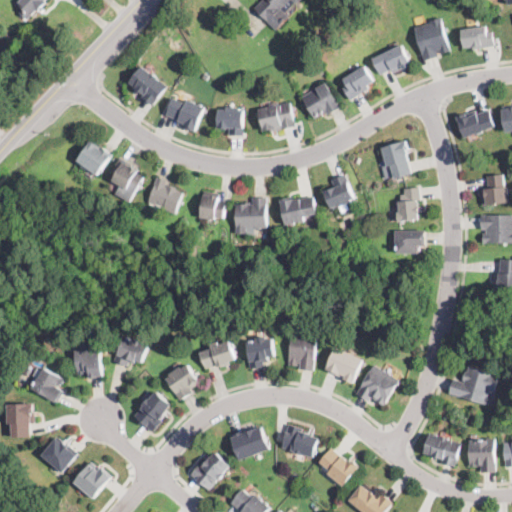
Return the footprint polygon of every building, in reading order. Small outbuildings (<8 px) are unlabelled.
[(45,0),(47,2),(39,12),(37,10),(29,20),(21,13),(24,9),(17,2),(19,0),(45,0)] [(302,0),(298,4),(294,0),(291,0),(283,8),(292,17),(279,31),(256,8),(264,0),(302,0)] [(453,51),(451,51),(443,54),(442,51),(439,52),(440,55),(426,60),(415,28),(431,23),(430,21),(442,17),(453,51)] [(488,33),(493,32),(496,46),(474,50),(474,47),(466,49),(463,30),(487,26),(488,33)] [(405,68),(403,70),(397,72),(395,69),(381,75),(373,59),(404,44),(413,64),(405,68)] [(352,100),(344,89),(347,87),(344,82),(347,81),(345,79),(366,65),(376,81),(369,86),(371,89),(352,100)] [(152,73),(153,72),(159,77),(159,78),(169,86),(154,105),(144,97),(145,96),(141,92),(141,91),(131,82),(144,66),(152,73)] [(339,110),(332,113),(330,114),(328,111),(315,118),(304,96),(330,82),(343,107),(339,110)] [(182,101),(188,103),(189,100),(207,107),(197,133),(178,125),(180,121),(167,116),(175,98),(182,101)] [(288,128),(287,128),(284,129),(283,128),(272,130),(272,128),(264,129),(260,109),(293,103),(297,126),(288,128)] [(511,106),(503,107),(505,129),(511,128),(511,106)] [(247,109),(247,111),(247,136),(230,136),(230,129),(219,129),(219,109),(228,109),(228,107),(241,108),(241,109),(247,109)] [(493,109),(497,119),(500,125),(467,139),(458,117),(467,113),(470,118),(493,109)] [(412,164),(413,166),(415,173),(396,178),(393,165),(389,166),(388,163),(383,146),(409,139),(412,148),(409,149),(411,154),(409,154),(412,164)] [(93,140),(100,145),(101,143),(114,152),(99,173),(90,167),(87,170),(82,166),(85,162),(80,158),(93,140)] [(135,197),(132,202),(117,193),(122,185),(114,181),(119,174),(113,170),(120,159),(120,158),(140,170),(139,171),(147,176),(135,197)] [(346,205),(342,206),(341,207),(341,205),(332,209),(324,191),(336,186),(334,179),(346,173),(357,198),(352,200),(353,202),(346,205)] [(507,183),(507,187),(510,186),(511,203),(484,206),(482,189),(490,188),(488,175),(506,173),(507,183)] [(167,186),(168,184),(177,187),(179,189),(179,191),(185,193),(178,214),(165,209),(165,208),(164,207),(163,208),(159,207),(160,205),(157,204),(156,206),(150,203),(157,184),(156,183),(158,177),(168,181),(167,186)] [(400,222),(399,222),(398,212),(401,211),(400,201),(407,201),(406,188),(421,186),(423,205),(421,205),(422,213),(421,213),(422,219),(400,222)] [(227,214),(227,217),(226,217),(217,216),(217,218),(202,216),(206,191),(220,193),(219,200),(229,201),(227,214)] [(315,195),(319,213),(319,214),(306,217),(306,220),(287,224),(282,199),(291,197),(291,199),(295,198),(296,200),(315,195)] [(270,204),(270,209),(270,228),(262,228),(262,229),(256,229),(256,228),(253,228),(253,230),(250,230),(250,228),(248,228),(248,234),(238,235),(237,209),(237,204),(244,204),(244,202),(252,202),(252,204),(255,204),(254,197),(269,197),(270,204)] [(511,242),(484,243),(484,233),(488,233),(488,230),(483,230),(483,215),(511,214),(511,242)] [(427,232),(427,239),(424,239),(424,245),(419,245),(419,253),(397,253),(397,230),(427,230),(427,232)] [(318,249),(317,249),(315,240),(323,238),(326,247),(318,249)] [(511,293),(498,293),(498,291),(499,283),(501,283),(502,259),(511,259),(511,293)] [(320,333),(315,370),(301,368),(302,364),(299,364),(299,366),(291,364),(291,363),(290,362),(295,329),(320,333)] [(267,336),(268,340),(274,339),(277,356),(269,357),(269,361),(265,362),(266,367),(252,369),(249,342),(258,341),(257,337),(267,336)] [(136,337),(146,340),(145,344),(150,346),(143,363),(137,360),(135,363),(131,361),(129,366),(117,362),(127,337),(135,340),(136,337)] [(231,341),(237,359),(230,361),(232,365),(221,368),(219,365),(206,369),(201,352),(214,348),(212,343),(219,341),(220,344),(231,341)] [(29,348),(24,356),(19,353),(23,345),(29,348)] [(358,377),(355,383),(327,372),(337,347),(365,359),(358,377)] [(102,348),(105,377),(90,379),(90,372),(87,372),(88,373),(80,374),(78,350),(102,348)] [(190,364),(202,383),(193,389),(195,392),(182,401),(167,377),(182,367),(183,368),(190,364)] [(400,381),(386,405),(373,397),(371,401),(359,393),(376,365),(401,380),(400,381)] [(488,371),(497,374),(503,375),(497,394),(490,391),(489,396),(492,397),(489,405),(450,393),(454,380),(466,383),(467,380),(465,380),(467,371),(468,371),(470,366),(488,371)] [(65,379),(61,385),(60,388),(66,391),(59,403),(34,388),(39,379),(40,379),(47,368),(65,379)] [(158,390),(173,404),(161,418),(164,421),(155,432),(153,430),(136,415),(144,406),(143,405),(149,398),(150,399),(158,390)] [(36,423),(32,423),(32,436),(14,436),(14,423),(10,423),(10,403),(36,403),(36,423)] [(321,439),(316,456),(315,457),(305,454),(305,456),(296,453),(297,451),(284,447),(286,441),(291,425),(304,429),(303,431),(315,435),(314,436),(322,438),(321,439)] [(263,426),(269,441),(272,449),(240,461),(235,445),(232,439),(235,438),(234,435),(244,431),(244,433),(263,426)] [(441,437),(443,438),(444,437),(451,439),(451,441),(462,444),(456,465),(446,462),(444,462),(445,459),(437,457),(438,455),(427,452),(432,435),(441,437)] [(58,438),(63,442),(64,440),(81,453),(65,473),(44,455),(58,438)] [(497,438),(498,472),(483,472),(483,465),(472,466),(471,440),(485,440),(485,438),(497,438)] [(342,455),(343,456),(344,455),(348,459),(349,458),(354,462),(355,460),(363,466),(345,487),(329,473),(332,471),(322,462),(334,448),(342,455)] [(233,464),(231,467),(212,490),(193,474),(202,463),(206,466),(218,451),(233,464)] [(103,469),(104,468),(113,476),(95,498),(77,482),(94,461),(103,469)] [(371,491),(379,497),(383,492),(396,503),(389,511),(364,511),(351,501),(363,485),(371,491)] [(246,489),(254,497),(257,494),(272,508),(268,511),(242,511),(233,503),(246,489)] [(41,493),(36,499),(32,495),(36,490),(41,493)]
